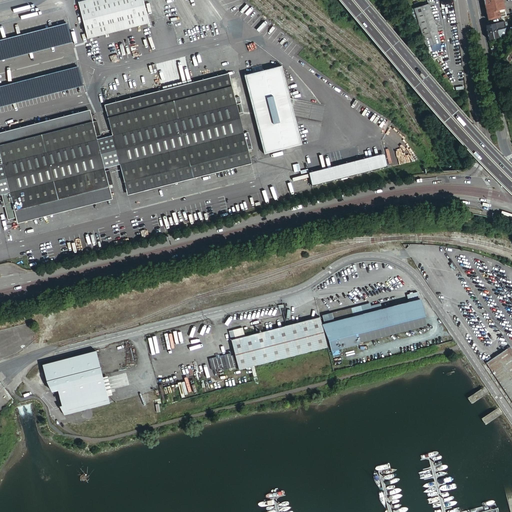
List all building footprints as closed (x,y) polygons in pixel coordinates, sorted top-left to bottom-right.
[(149,24),(142,0),(89,0),(78,3),(88,40),(149,24)] [(483,0),(488,20),(501,17),(499,10),(505,9),(503,0),(483,0)] [(440,43),(429,4),(414,9),(411,10),(413,16),(416,15),(426,47),(440,43)] [(487,33),(506,28),(506,25),(496,27),(495,23),(485,25),(487,33)] [(0,59),(72,41),(68,26),(0,43),(0,59)] [(507,31),(506,28),(487,33),(488,39),(499,38),(498,33),(507,31)] [(242,69),(264,154),(302,144),(293,111),(288,110),(290,100),(292,93),(288,92),(280,60),(242,69)] [(0,105),(83,84),(79,69),(0,89),(0,105)] [(240,100),(233,72),(104,105),(106,111),(112,135),(120,164),(126,189),(221,165),(222,170),(251,163),(248,150),(252,149),(249,135),(244,136),(235,101),(240,100)] [(0,146),(93,122),(91,115),(0,137),(0,146)] [(97,121),(93,122),(0,146),(0,155),(2,164),(10,192),(14,210),(109,186),(113,185),(109,170),(105,171),(104,168),(97,140),(97,137),(101,136),(97,121)] [(112,135),(97,140),(104,168),(120,164),(112,135)] [(2,164),(0,164),(0,194),(10,192),(2,164)] [(110,193),(109,186),(14,210),(16,217),(110,193)] [(419,300),(401,305),(405,321),(424,316),(419,300)] [(357,333),(405,321),(401,305),(381,310),(379,305),(369,307),(368,304),(321,316),(331,351),(360,344),(357,333)] [(242,328),(228,332),(234,354),(235,358),(239,370),(327,347),(320,318),(245,337),(242,328)] [(492,359),(488,362),(486,363),(511,401),(511,355),(507,349),(492,359)] [(108,400),(95,352),(42,366),(47,385),(62,412),(108,400)]
